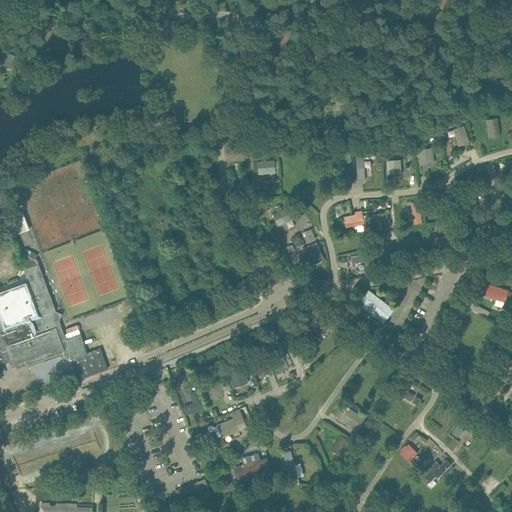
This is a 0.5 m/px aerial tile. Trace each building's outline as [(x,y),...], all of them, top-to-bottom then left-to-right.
[(34,39),(48,45),(57,21),(44,15),(34,39)] [(280,26),(268,46),(291,60),(297,50),(287,44),(293,34),(280,26)] [(361,41),(357,40),(354,49),(369,53),(373,40),(363,37),(361,41)] [(435,43),(429,39),(420,41),(422,56),(436,54),(435,43)] [(318,58),(319,62),(328,62),(327,47),(313,47),(314,58),(318,58)] [(0,48),(0,61),(11,66),(16,54),(0,48)] [(338,92),(335,101),(343,104),(339,115),(347,118),(354,98),(338,92)] [(264,93),(260,106),(274,111),(279,98),(264,93)] [(486,120),(489,137),(500,136),(498,119),(486,120)] [(470,143),(464,126),(453,129),(459,146),(470,143)] [(420,165),(434,163),(432,148),(418,150),(420,165)] [(447,153),(449,165),(469,163),(467,150),(447,153)] [(301,154),(302,171),(301,171),(302,179),(317,177),(315,153),(301,154)] [(341,163),(351,162),(351,153),(340,154),(341,163)] [(367,179),(366,155),(356,155),(357,180),(367,179)] [(274,160),(258,162),(259,174),(275,173),(274,160)] [(401,160),(386,161),(388,175),(402,174),(401,160)] [(16,166),(8,171),(13,180),(24,172),(26,171),(23,166),(22,164),(17,168),(16,166)] [(413,224),(422,223),(421,201),(412,201),(413,224)] [(452,204),(453,213),(452,214),(453,219),(460,218),(460,216),(478,213),(477,204),(457,207),(456,203),(452,204)] [(344,215),(347,229),(366,224),(363,211),(344,215)] [(387,219),(388,219),(387,212),(372,214),(375,232),(389,230),(387,219)] [(506,237),(503,217),(489,219),(491,239),(506,237)] [(316,227),(303,231),(306,243),(320,239),(316,227)] [(433,238),(434,244),(446,242),(447,250),(453,249),(454,253),(459,252),(456,234),(433,238)] [(317,241),(302,247),(310,266),(325,260),(317,241)] [(388,241),(375,243),(378,259),(390,257),(388,241)] [(36,252),(25,255),(27,265),(39,262),(36,252)] [(352,264),(366,262),(367,270),(375,269),(372,253),(351,256),(352,264)] [(24,270),(26,275),(0,284),(0,363),(14,359),(17,368),(64,351),(68,361),(70,359),(78,380),(108,369),(100,348),(86,353),(83,344),(84,344),(81,334),(66,339),(39,264),(24,270)] [(486,283),(482,295),(505,303),(509,290),(486,283)] [(369,298),(366,303),(365,302),(362,306),(379,319),(374,325),(379,329),(394,310),(372,293),(368,297),(369,298)] [(311,306),(306,311),(326,329),(331,323),(311,306)] [(467,316),(464,323),(480,331),(483,324),(467,316)] [(333,323),(328,328),(332,331),(337,326),(333,323)] [(284,350),(269,356),(272,363),(276,372),(284,369),(280,359),(287,356),(284,350)] [(511,371),(511,369),(511,362),(499,356),(495,363),(511,371)] [(259,359),(251,362),(258,380),(265,377),(259,359)] [(241,365),(227,371),(234,388),(249,382),(241,365)] [(191,370),(181,367),(179,374),(189,377),(191,370)] [(216,376),(202,381),(209,400),(223,395),(216,376)] [(483,385),(499,394),(503,386),(487,378),(483,385)] [(412,385),(404,380),(396,393),(411,402),(415,396),(408,391),(412,385)] [(179,391),(181,399),(189,396),(186,389),(179,391)] [(186,415),(205,408),(198,390),(189,393),(193,403),(183,407),(186,415)] [(472,407),(488,416),(492,408),(476,400),(472,407)] [(348,426),(348,425),(357,430),(366,418),(350,408),(341,421),(348,426)] [(247,428),(239,409),(231,412),(233,418),(216,425),(222,438),(247,428)] [(218,417),(220,422),(232,418),(231,413),(218,417)] [(476,423),(465,415),(451,434),(457,438),(464,428),(469,432),(476,423)] [(414,431),(409,437),(413,440),(418,435),(414,431)] [(350,442),(340,435),(331,450),(340,456),(350,442)] [(408,443),(399,452),(413,466),(417,462),(412,457),(417,453),(408,443)] [(283,453),(290,480),(298,478),(291,451),(283,453)] [(271,470),(267,458),(233,468),(237,480),(271,470)] [(431,471),(424,478),(429,483),(436,476),(438,478),(451,464),(446,459),(440,465),(436,461),(429,468),(431,471)] [(175,491),(181,505),(211,493),(205,479),(175,491)]
